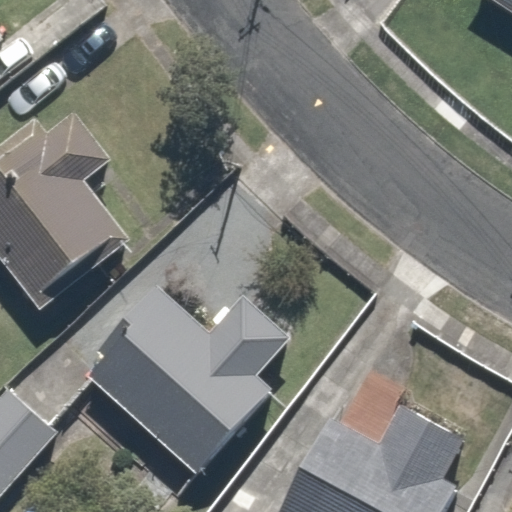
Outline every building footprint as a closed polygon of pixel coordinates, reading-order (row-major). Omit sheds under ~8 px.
[(511,0),(494,0),(511,12),(511,0)] [(0,23),(0,56),(16,45),(0,23)] [(8,152),(0,157),(0,252),(35,302),(132,233),(92,177),(127,152),(96,108),(17,164),(8,152)] [(250,306),(218,337),(170,286),(87,365),(203,485),(285,406),(263,384),(295,353),(250,306)] [(0,498),(62,440),(10,385),(0,394),(0,498)] [(391,466),(325,432),(283,511),(460,511),(495,446),(422,408),(391,466)]
